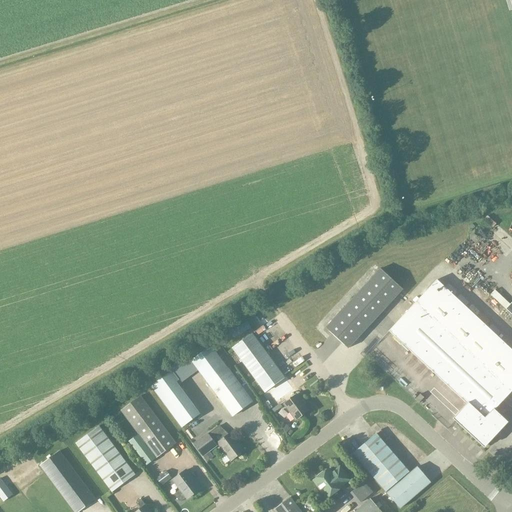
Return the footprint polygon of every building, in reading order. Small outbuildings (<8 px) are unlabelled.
[(347,349),(401,289),(379,269),(324,328),(347,349)] [(511,351),(435,280),(421,295),(511,379),(511,351)] [(493,290),(489,294),(502,307),(507,303),(493,290)] [(511,389),(511,379),(421,295),(387,331),(466,405),(452,419),(484,449),(508,423),(493,410),(511,389)] [(244,321),(247,327),(258,321),(254,315),(244,321)] [(251,334),(231,349),(264,392),(283,378),(251,334)] [(210,347),(190,361),(231,417),(251,402),(210,347)] [(170,372),(150,387),(180,427),(198,414),(175,383),(178,381),(170,372)] [(418,403),(423,398),(419,394),(414,400),(418,403)] [(294,421),(307,411),(296,395),(282,404),(294,421)] [(138,435),(150,452),(155,459),(175,444),(139,396),(120,411),(138,435)] [(215,446),(214,445),(216,444),(229,461),(243,451),(229,434),(218,425),(207,434),(206,434),(192,444),(206,462),(212,457),(208,452),(215,446)] [(389,438),(393,435),(387,426),(383,429),(389,438)] [(74,444),(111,492),(134,475),(97,427),(74,444)] [(385,492),(408,472),(375,434),(352,454),(385,492)] [(58,452),(39,466),(73,511),(78,511),(94,500),(58,452)] [(416,467),(386,493),(399,509),(429,482),(416,467)] [(316,478),(313,480),(329,498),(341,488),(339,487),(347,480),(338,468),(330,474),(327,470),(324,472),(322,472),(316,476),(316,478)] [(161,486),(171,478),(165,471),(156,479),(161,486)] [(186,499),(199,489),(185,471),(172,480),(179,490),(173,494),(179,502),(185,498),(186,499)] [(276,479),(255,491),(262,505),(270,501),(271,504),(285,496),(276,479)] [(0,498),(3,502),(11,496),(0,480),(0,498)] [(349,492),(360,501),(369,490),(358,481),(349,492)] [(299,511),(289,498),(272,510),(274,511),(299,511)] [(237,499),(227,506),(231,511),(241,505),(237,499)] [(380,511),(369,499),(354,511),(380,511)] [(135,511),(149,511),(140,500),(135,503),(140,509),(135,511)]
